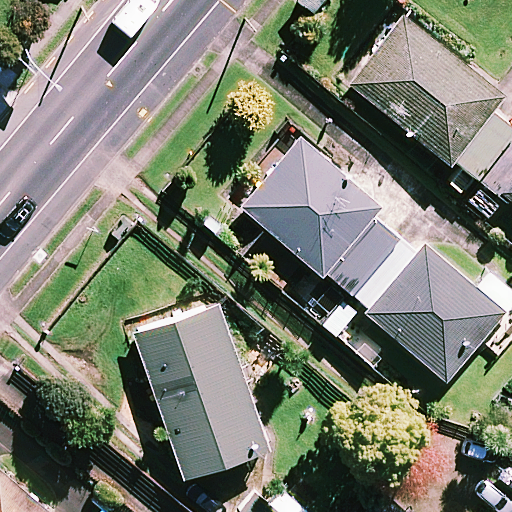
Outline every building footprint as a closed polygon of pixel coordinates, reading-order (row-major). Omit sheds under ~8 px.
[(493,90),(397,13),(343,80),(464,178),(507,125),(481,104),(493,90)] [(370,201),(294,136),(235,203),(339,293),(391,233),(363,209),(370,201)] [(511,141),(482,179),(511,203),(511,141)] [(464,282),(416,240),(358,308),(436,374),(472,332),(493,350),(511,327),(511,295),(478,266),(464,282)] [(261,443),(210,300),(127,330),(177,472),(261,443)] [(50,511),(0,470),(0,511),(50,511)] [(419,511),(382,481),(356,511),(419,511)] [(274,511),(246,488),(226,511),(274,511)]
